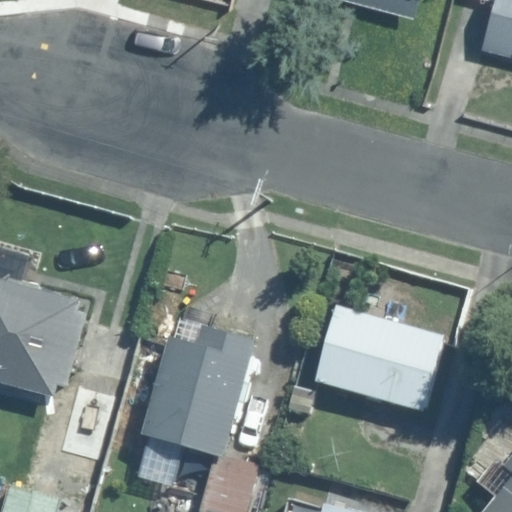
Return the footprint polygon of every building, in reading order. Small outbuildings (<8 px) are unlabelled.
[(351,0),(397,13),(401,0),(351,0)] [(511,0),(498,0),(486,48),(511,55),(511,0)] [(0,390),(63,410),(96,308),(44,291),(47,284),(12,272),(8,286),(0,283),(0,390)] [(441,340),(332,310),(312,386),(419,415),(441,340)] [(261,341),(180,320),(150,441),(218,458),(204,511),(250,511),(265,455),(234,448),(261,341)] [(315,392),(293,387),(286,412),(308,417),(315,392)] [(511,511),(511,466),(507,473),(511,477),(511,482),(488,511),(511,511)] [(0,511),(94,511),(96,509),(17,488),(14,500),(0,495),(0,511)]
